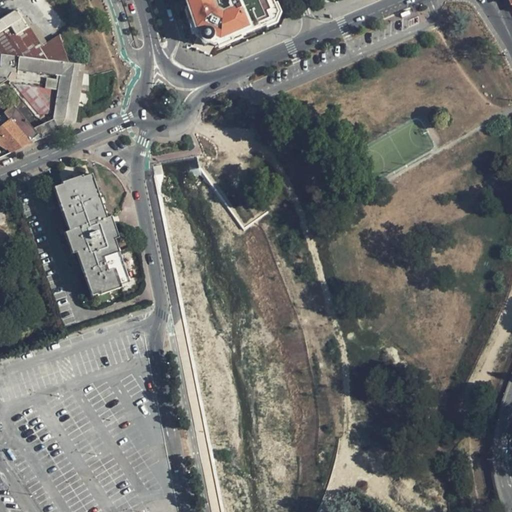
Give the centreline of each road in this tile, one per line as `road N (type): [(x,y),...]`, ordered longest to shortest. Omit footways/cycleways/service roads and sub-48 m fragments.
road 1 (unclassified): [(161,297),(206,511)]
road 2 (residential): [(150,124),(136,170),(161,297)]
road 3 (residential): [(141,115),(0,175)]
